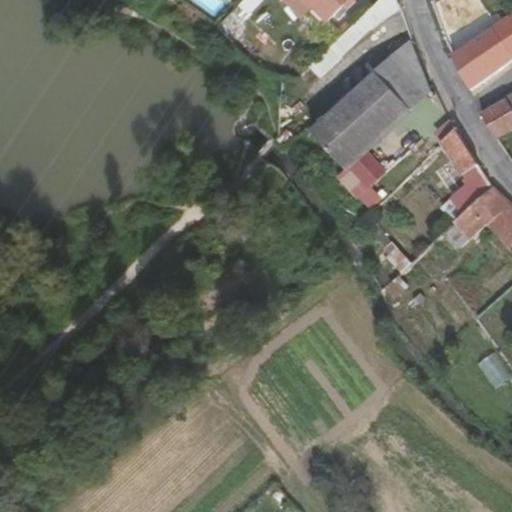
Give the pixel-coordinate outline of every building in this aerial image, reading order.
[(285,0),(305,18),(316,7),(308,0),(285,0)] [(308,0),(316,7),(330,21),(350,0),(308,0)] [(511,15),(485,33),(452,55),(471,93),(511,63),(511,15)] [(452,55),(485,33),(475,20),(445,41),(452,55)] [(412,50),(335,119),(367,155),(432,96),(412,50)] [(511,133),(511,107),(507,100),(485,112),(482,114),(498,143),(511,133)] [(350,171),(367,155),(335,119),(316,136),(350,171)] [(463,177),(466,176),(480,166),(457,131),(443,145),(463,177)] [(466,176),(482,201),(495,189),(494,188),(480,166),(466,176)] [(446,215),(455,225),(457,224),(480,203),(463,187),(449,200),(455,206),(446,215)] [(509,247),(511,244),(511,204),(501,195),(495,189),(482,201),(480,203),(457,224),(455,225),(440,239),(455,254),(489,225),(509,247)] [(385,251),(404,273),(412,265),(393,244),(385,251)] [(408,286),(399,277),(385,290),(394,300),(408,286)]
